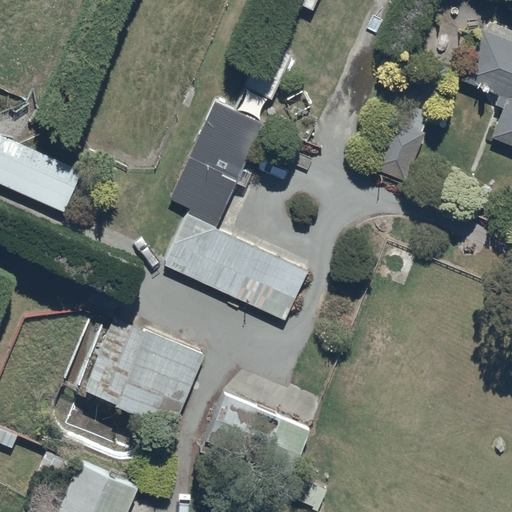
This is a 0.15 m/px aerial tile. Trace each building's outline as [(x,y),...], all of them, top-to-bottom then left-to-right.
[(511,31),(481,20),(460,73),(498,87),(494,97),(501,99),(490,128),(511,137),(511,31)] [(265,33),(244,79),(270,91),(283,63),(289,65),(294,53),(288,50),(291,45),(265,33)] [(403,172),(423,124),(421,123),(429,104),(430,104),(447,60),(424,51),(398,114),(389,110),(370,159),(403,172)] [(215,92),(170,189),(190,199),(163,256),(282,312),(306,261),(213,218),(261,114),(215,92)] [(81,163),(0,126),(0,175),(63,204),(81,163)] [(114,310),(85,379),(170,418),(203,345),(145,320),(144,323),(114,310)] [(224,380),(213,402),(268,425),(257,450),(288,463),(306,423),(309,425),(315,410),(312,394),(290,384),(287,389),(241,369),(229,383),(224,380)] [(0,421),(0,437),(11,442),(17,429),(0,421)] [(120,511),(136,476),(78,451),(75,458),(44,445),(31,475),(61,488),(51,511),(120,511)] [(267,455),(258,476),(312,500),(311,502),(317,505),(327,482),(267,455)]
